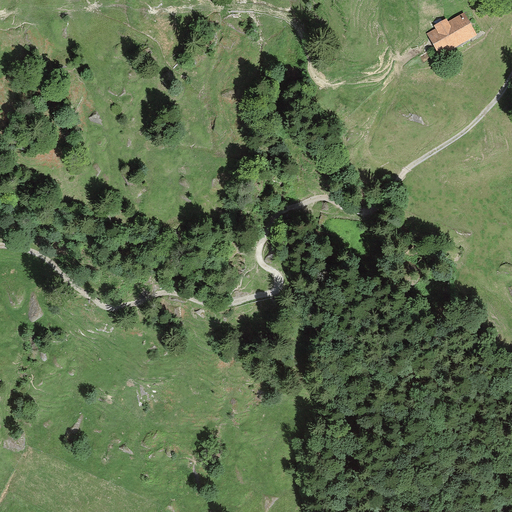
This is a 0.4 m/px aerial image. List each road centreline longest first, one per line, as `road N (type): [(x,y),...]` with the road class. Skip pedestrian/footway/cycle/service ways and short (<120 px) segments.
road 1 (track): [(0,246),(30,256),(49,279),(105,306),(165,294),(209,307),(272,294),(280,283),(258,253),(267,235),(316,200),(370,213),(399,178),(488,110),(511,77)]
road 2 (track): [(418,50),(397,73),(367,139),(373,165),(399,178)]
